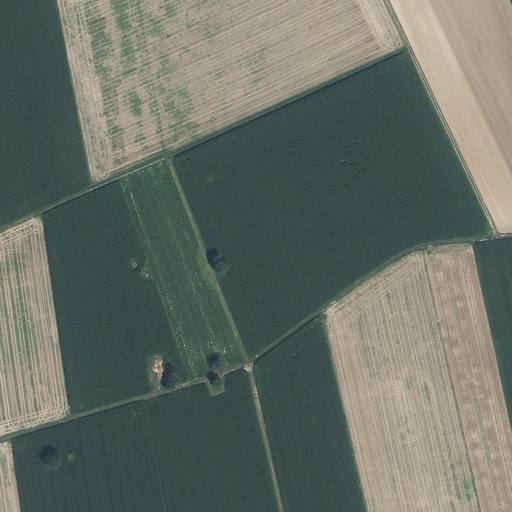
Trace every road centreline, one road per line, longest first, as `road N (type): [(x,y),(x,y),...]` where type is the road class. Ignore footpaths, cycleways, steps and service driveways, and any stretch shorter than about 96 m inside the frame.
road 1 (track): [(282,511),(249,363),(168,156),(0,230)]
road 2 (track): [(496,236),(396,256),(249,363),(0,439)]
road 3 (track): [(385,0),(496,236),(511,235)]
road 4 (track): [(408,46),(168,156)]
